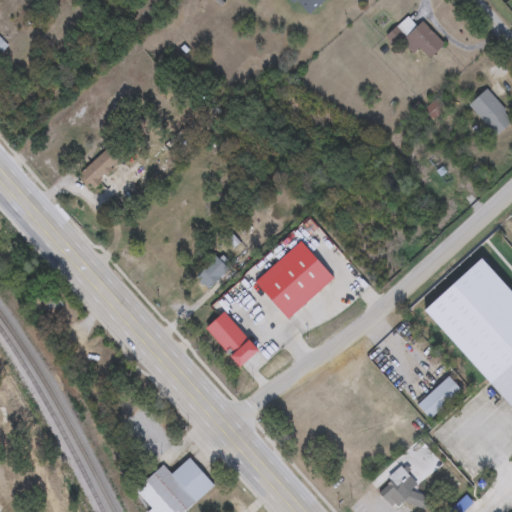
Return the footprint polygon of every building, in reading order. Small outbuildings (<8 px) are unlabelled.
[(325,0),(309,15),(295,0),(325,0)] [(423,21),(445,45),(429,61),(404,34),(395,43),(388,37),(407,19),(416,28),(423,21)] [(0,37),(9,46),(0,54),(0,37)] [(511,117),(511,121),(496,136),(469,106),(486,90),(511,117)] [(78,176),(104,150),(118,164),(92,190),(78,176)] [(228,269),(208,290),(194,277),(216,256),(228,269)] [(235,310),(243,302),(253,312),(246,320),(235,310)] [(224,345),(205,325),(217,314),(236,333),(224,345)] [(291,349),(285,357),(274,349),(281,341),(291,349)] [(251,375),(269,356),(282,368),(263,387),(251,375)] [(418,406),(449,376),(462,389),(432,420),(418,406)] [(352,430),(340,450),(323,440),(335,420),(352,430)] [(171,475),(190,459),(214,488),(184,511),(149,511),(151,510),(135,490),(164,466),(171,475)] [(402,501),(399,507),(380,499),(392,468),(417,479),(412,491),(430,498),(425,511),(402,501)]
